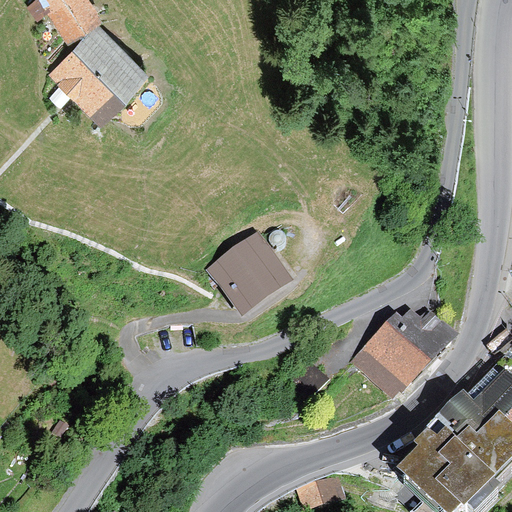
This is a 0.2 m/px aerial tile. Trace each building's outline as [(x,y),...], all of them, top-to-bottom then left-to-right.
[(90,0),(30,0),(25,6),(38,18),(46,10),(66,39),(101,15),(90,0)] [(84,32),(46,73),(101,122),(148,70),(97,24),(84,32)] [(282,249),(285,243),(282,237),(276,234),(270,237),(268,243),(270,249),(276,251),(282,249)] [(242,321),(292,285),(256,236),(206,272),(242,321)] [(395,316),(349,364),(394,407),(457,342),(429,316),(422,323),(410,311),(400,321),(395,316)] [(491,511),(502,502),(493,494),(511,475),(511,367),(503,359),(463,399),(461,397),(433,425),(439,431),(429,441),(427,439),(411,454),(416,459),(396,479),(421,504),(412,511),(491,511)] [(337,476),(293,489),(299,511),(316,511),(345,504),(337,476)]
